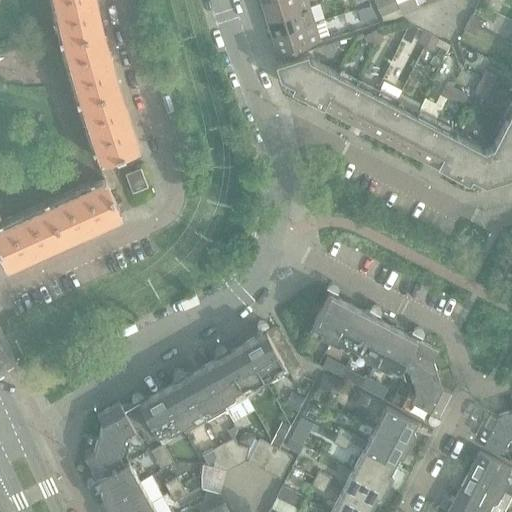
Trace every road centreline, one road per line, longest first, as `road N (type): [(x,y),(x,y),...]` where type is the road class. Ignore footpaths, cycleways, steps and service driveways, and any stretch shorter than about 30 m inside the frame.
road 1 (residential): [(0,289),(153,218),(170,201),(174,169),(121,0)]
road 2 (residential): [(476,390),(445,323),(311,254),(269,248)]
road 3 (residential): [(272,130),(326,142),(497,227),(511,215)]
road 4 (residential): [(139,347),(227,302),(269,248)]
road 5 (residential): [(12,447),(110,383),(139,347)]
road 6 (residential): [(139,347),(100,356),(0,408)]
road 7 (residential): [(272,130),(222,0)]
road 8 (residential): [(416,511),(476,390)]
road 9 (residential): [(269,248),(280,163),(272,130)]
